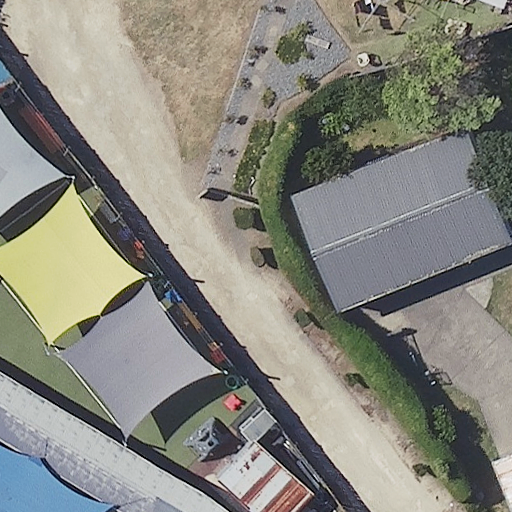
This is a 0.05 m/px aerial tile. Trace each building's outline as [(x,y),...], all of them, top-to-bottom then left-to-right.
[(0,214),(55,173),(0,97),(0,214)] [(511,236),(511,209),(476,123),(295,199),(340,309),(511,236)] [(130,264),(65,182),(0,233),(0,272),(46,330),(130,264)] [(204,353),(141,281),(63,348),(125,420),(204,353)] [(287,511),(310,491),(257,434),(218,471),(256,511),(287,511)] [(84,511),(86,510),(0,444),(0,511),(84,511)] [(511,451),(499,457),(511,486),(511,451)]
